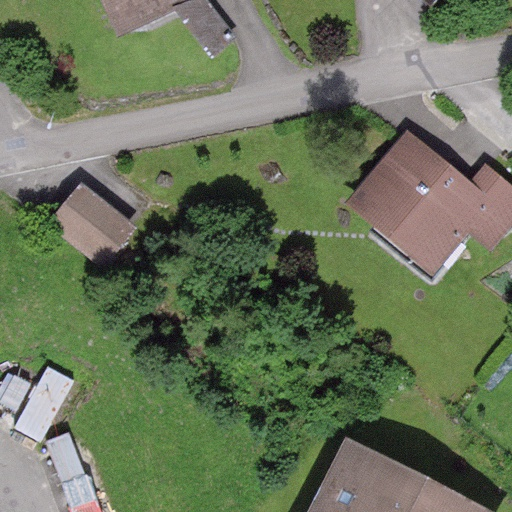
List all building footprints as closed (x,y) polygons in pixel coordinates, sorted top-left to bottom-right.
[(99,0),(117,40),(202,0),(99,0)] [(417,0),(433,13),(443,0),(417,0)] [(472,185),(408,135),(342,210),(433,285),(471,238),(493,256),(511,232),(511,189),(486,167),(472,185)] [(139,236),(82,189),(47,226),(106,276),(139,236)] [(57,366),(33,427),(58,437),(82,375),(57,366)] [(477,511),(345,444),(311,511),(477,511)]
